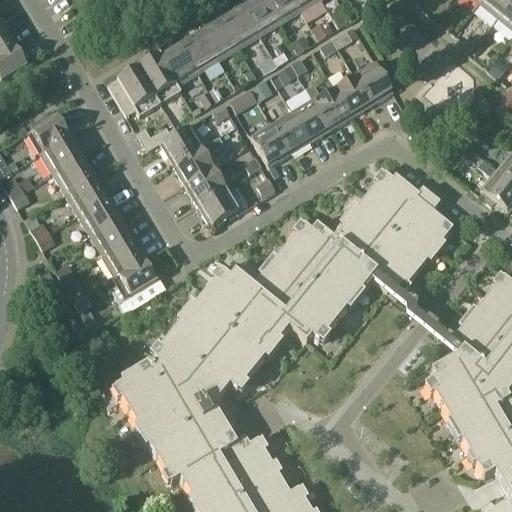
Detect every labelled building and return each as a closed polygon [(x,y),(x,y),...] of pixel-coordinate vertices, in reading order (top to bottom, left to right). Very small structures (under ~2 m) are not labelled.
[(278,27),(261,0),(254,0),(239,9),(258,39),(278,27)] [(289,0),(261,0),(278,27),(298,15),(289,0)] [(319,2),(317,0),(289,0),(298,15),(319,2)] [(483,0),(464,0),(476,9),(483,0)] [(511,2),(511,0),(483,0),(476,9),(495,24),(511,2)] [(511,2),(495,24),(511,38),(511,2)] [(258,39),(239,9),(219,21),(237,52),(258,39)] [(339,33),(346,28),(337,15),(330,19),(339,33)] [(219,21),(199,34),(217,64),(237,52),(219,21)] [(333,36),(325,24),(310,33),(318,45),(333,36)] [(2,28),(0,29),(0,56),(14,48),(2,28)] [(199,34),(178,46),(196,77),(217,64),(199,34)] [(344,36),(331,44),(336,54),(349,46),(344,36)] [(297,58),(305,53),(299,42),(291,47),(297,58)] [(336,54),(331,44),(317,52),(323,62),(336,54)] [(196,77),(178,46),(158,59),(176,89),(179,95),(176,89),(196,77)] [(15,49),(14,48),(0,56),(0,86),(24,71),(12,51),(15,49)] [(482,51),(477,48),(472,54),(477,58),(482,51)] [(276,69),(279,68),(284,65),(287,64),(287,63),(283,57),(273,63),(276,69)] [(176,89),(158,59),(106,90),(124,121),(134,115),(138,120),(179,95),(176,89)] [(283,88),(306,75),(300,63),(277,77),(283,88)] [(498,82),(507,71),(497,64),(489,75),(498,82)] [(351,78),(370,110),(391,97),(372,65),(351,78)] [(250,73),(244,77),(249,86),(256,82),(250,73)] [(370,110),(351,78),(330,91),(349,122),(370,110)] [(264,84),(249,93),(258,107),(273,98),(264,84)] [(305,93),(310,103),(329,134),(349,122),(330,91),(318,98),(313,88),(305,93)] [(210,96),(216,105),(228,97),(223,89),(210,96)] [(228,106),(235,118),(256,106),(248,93),(228,106)] [(215,107),(209,97),(208,96),(198,102),(205,113),(215,107)] [(310,103),(289,115),(308,147),(329,134),(310,103)] [(504,120),(511,111),(501,103),(494,111),(504,120)] [(211,116),(217,126),(229,119),(223,109),(211,116)] [(194,120),(200,116),(199,111),(191,116),(194,120)] [(289,115),(269,128),(288,160),(308,147),(289,115)] [(472,128),(483,136),(493,124),(482,115),(472,128)] [(38,159),(66,141),(54,121),(25,138),(38,159)] [(288,160),(269,128),(248,141),(267,172),(288,160)] [(477,145),(483,136),(472,128),(465,136),(477,145)] [(189,129),(170,141),(158,148),(171,169),(202,149),(189,129)] [(158,148),(170,141),(164,131),(148,141),(143,133),(135,137),(146,155),(158,148)] [(70,139),(66,141),(38,159),(50,179),(83,160),(70,139)] [(217,140),(202,149),(171,169),(183,189),(214,169),(207,158),(223,149),(217,140)] [(511,159),(508,156),(493,175),(511,189),(511,159)] [(83,160),(50,179),(63,200),(95,180),(83,160)] [(244,168),(249,178),(261,171),(255,162),(244,168)] [(511,210),(511,189),(493,175),(480,164),(475,170),(488,181),(478,194),(507,217),(511,210)] [(227,191),(214,169),(183,189),(196,210),(227,191)] [(287,500),(255,446),(245,452),(241,445),(233,450),(224,437),(230,434),(225,425),(218,428),(210,413),(226,393),(233,399),(284,336),(302,350),(307,344),(316,349),(367,284),(384,298),(389,292),(397,299),(450,232),(430,216),(437,207),(420,194),(416,199),(393,180),(390,185),(382,179),(333,241),(315,227),(309,234),(301,227),(251,291),(234,277),(228,283),(220,277),(151,363),(159,370),(154,376),(151,378),(146,370),(120,386),(122,391),(114,396),(169,489),(179,483),(196,511),(307,511),(296,494),(287,500)] [(95,180),(63,200),(75,220),(108,200),(95,180)] [(255,190),(261,201),(274,194),(267,182),(255,190)] [(10,204),(22,196),(16,187),(6,194),(5,195),(10,204)] [(227,191),(196,210),(209,230),(240,211),(227,191)] [(22,196),(10,204),(16,213),(28,206),(22,196)] [(120,221),(108,200),(75,220),(88,241),(120,221)] [(40,228),(34,218),(23,224),(29,234),(40,228)] [(133,242),(120,221),(88,241),(101,261),(133,242)] [(35,245),(46,238),(40,228),(29,234),(29,235),(35,245)] [(51,246),(46,238),(35,245),(40,253),(51,246)] [(133,242),(101,261),(113,281),(145,262),(133,242)] [(145,262),(113,281),(118,289),(109,294),(124,318),(148,303),(142,293),(155,285),(143,265),(146,263),(145,262)] [(60,286),(72,279),(66,270),(54,277),(60,286)] [(47,276),(38,282),(43,291),(53,285),(47,276)] [(77,288),(72,279),(60,286),(65,295),(77,288)] [(511,397),(511,283),(508,287),(500,281),(448,346),(459,355),(455,360),(428,376),(433,384),(425,389),(482,484),(493,477),(499,487),(495,490),(500,499),(505,496),(511,509),(506,511),(505,509),(500,511),(511,511),(511,413),(504,400),(508,394),(511,397)] [(84,299),(72,307),(77,316),(89,308),(84,299)] [(49,329),(62,350),(63,352),(72,346),(71,344),(58,324),(49,329)]
